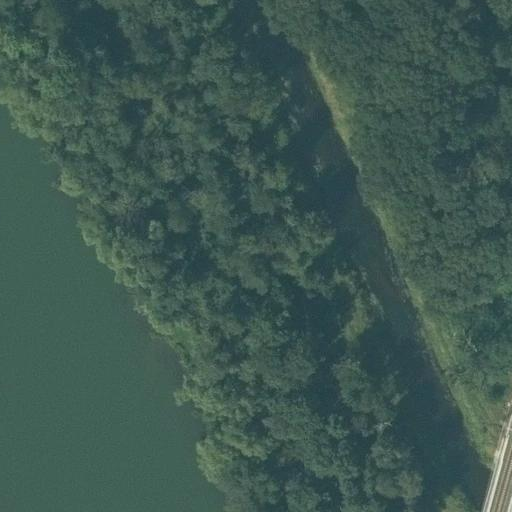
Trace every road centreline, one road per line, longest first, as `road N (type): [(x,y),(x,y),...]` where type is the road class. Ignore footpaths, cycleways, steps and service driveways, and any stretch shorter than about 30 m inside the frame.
road 1 (track): [(499,430),(437,315),(351,107)]
road 2 (track): [(351,107),(499,67),(511,55)]
